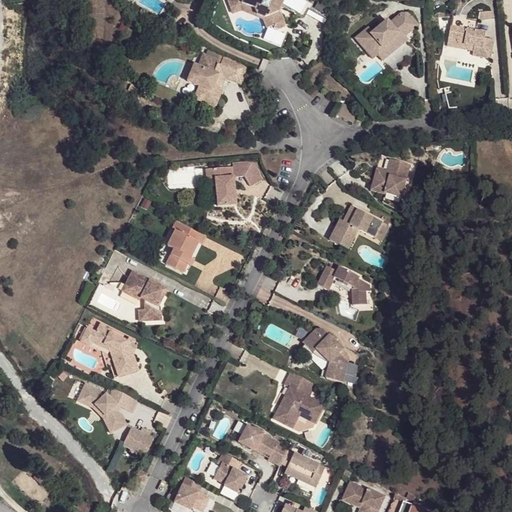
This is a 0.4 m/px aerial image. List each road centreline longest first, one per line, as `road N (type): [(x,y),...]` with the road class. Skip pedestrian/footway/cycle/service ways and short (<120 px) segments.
road 1 (residential): [(322,140),(144,511)]
road 2 (residential): [(511,126),(322,140)]
